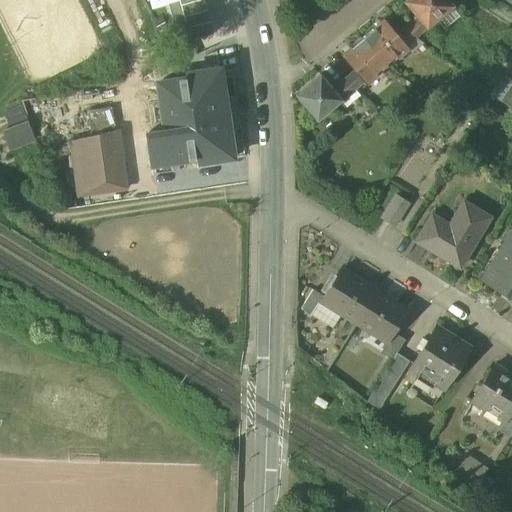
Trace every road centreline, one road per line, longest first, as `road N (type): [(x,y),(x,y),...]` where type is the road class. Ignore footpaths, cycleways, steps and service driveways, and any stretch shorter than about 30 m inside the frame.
road 1 (unclassified): [(275,191),(261,511)]
road 2 (residential): [(511,340),(275,191)]
road 3 (residential): [(265,84),(363,0)]
